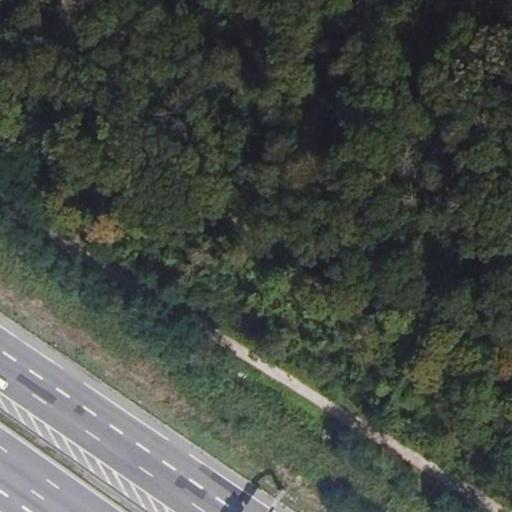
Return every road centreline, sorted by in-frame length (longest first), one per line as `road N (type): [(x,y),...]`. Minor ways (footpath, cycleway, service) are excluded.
road 1 (track): [(509,511),(0,200)]
road 2 (trunk): [(204,511),(0,372)]
